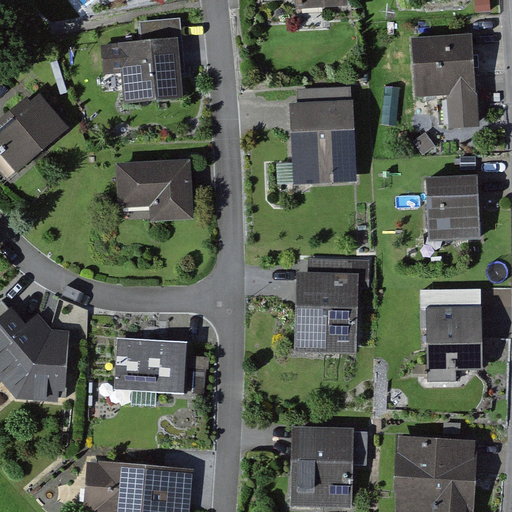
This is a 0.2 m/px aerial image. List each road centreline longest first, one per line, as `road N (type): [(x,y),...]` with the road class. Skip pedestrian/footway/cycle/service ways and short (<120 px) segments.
road 1 (residential): [(233,299),(216,0)]
road 2 (residential): [(0,233),(51,277),(91,293),(233,299)]
road 3 (residential): [(233,299),(224,511)]
